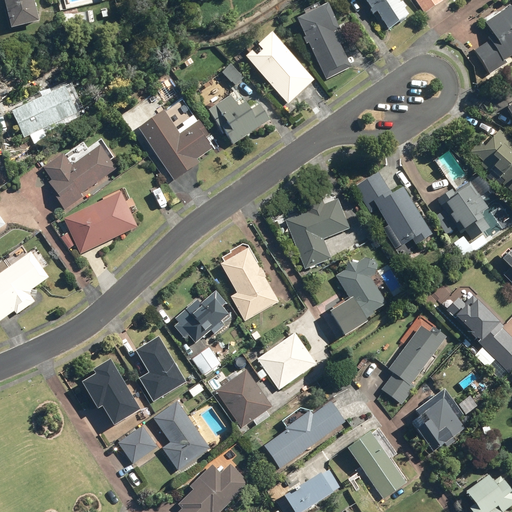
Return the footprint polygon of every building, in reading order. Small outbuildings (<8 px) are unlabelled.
[(2,0),(10,30),(37,23),(31,0),(2,0)] [(379,13),(390,28),(409,14),(398,0),(363,0),(374,16),(379,13)] [(415,0),(427,15),(447,0),(415,0)] [(297,21),(305,37),(307,42),(325,79),(351,66),(333,30),(339,28),(329,6),(297,20),(297,21)] [(511,6),(487,23),(494,34),(489,38),(491,41),(477,50),(492,75),(507,65),(506,62),(511,57),(511,6)] [(244,60),(289,106),(316,80),(271,34),(244,60)] [(232,64),(224,71),(238,85),(246,77),(232,64)] [(10,111),(22,141),(78,118),(66,89),(10,111)] [(253,107),(251,103),(242,108),(234,96),(211,110),(234,146),(257,132),(256,131),(273,121),(260,102),(253,107)] [(141,130),(173,181),(217,153),(184,103),(141,130)] [(511,141),(502,131),(487,148),(480,141),(469,154),(467,156),(470,159),(502,191),(506,188),(509,191),(511,194),(511,141)] [(99,146),(70,165),(62,153),(39,168),(47,180),(45,181),(61,204),(115,170),(99,146)] [(434,233),(405,187),(395,193),(381,172),(356,187),(372,212),(378,208),(405,251),(419,242),(434,233)] [(459,225),(465,232),(491,210),(470,186),(445,207),(452,215),(447,219),(455,229),(459,225)] [(162,187),(152,192),(161,209),(170,204),(162,187)] [(139,226),(123,194),(63,222),(79,256),(139,226)] [(304,202),(303,217),(288,222),(306,269),(332,260),(324,239),(351,228),(338,198),(322,199),(304,202)] [(511,248),(496,263),(511,279),(511,248)] [(220,268),(236,294),(231,298),(246,322),(251,318),(251,319),(278,302),(279,302),(278,301),(263,277),(262,277),(246,252),(220,268)] [(36,304),(29,293),(49,278),(32,254),(0,276),(0,320),(16,310),(19,316),(36,304)] [(346,293),(347,294),(351,300),(344,304),(356,327),(376,314),(375,312),(388,304),(372,278),(377,275),(367,257),(337,276),(346,293)] [(511,337),(497,323),(499,321),(473,295),(464,303),(459,297),(447,309),(475,337),(474,338),(509,373),(511,369),(511,337)] [(175,321),(179,326),(175,330),(186,343),(190,340),(196,347),(213,334),(216,337),(226,329),(234,324),(230,318),(223,310),(227,307),(218,296),(203,308),(199,303),(175,321)] [(381,388),(401,404),(415,386),(411,383),(446,337),(433,327),(428,333),(419,326),(387,369),(392,373),(381,388)] [(267,374),(278,390),(316,364),(295,333),(257,359),(263,368),(257,372),(261,378),(267,374)] [(139,377),(153,401),(186,382),(159,335),(136,349),(149,371),(139,377)] [(462,342),(467,348),(470,344),(465,338),(462,342)] [(192,359),(202,375),(220,364),(210,347),(192,359)] [(101,404),(113,424),(139,408),(109,357),(91,368),(94,372),(80,381),(96,407),(101,404)] [(215,390),(242,427),(253,420),(257,425),(270,416),(266,410),(272,406),(246,368),(237,374),(234,370),(225,377),(228,381),(215,390)] [(188,390),(193,397),(204,390),(199,383),(188,390)] [(428,418),(416,427),(432,451),(465,428),(445,398),(424,412),(428,418)] [(264,444),(281,467),(345,420),(330,400),(311,414),(308,410),(282,428),(284,430),(264,444)] [(162,448),(178,470),(210,447),(176,401),(152,418),(170,442),(162,448)] [(117,443),(132,464),(157,447),(142,426),(117,443)] [(340,452),(381,500),(401,484),(359,435),(340,452)] [(177,511),(220,511),(249,483),(229,463),(220,473),(211,464),(188,486),(192,490),(178,504),(182,508),(177,511)] [(285,495),(295,511),(301,511),(341,487),(329,470),(322,475),(320,472),(285,495)] [(488,474),(466,490),(475,503),(469,507),(472,511),(503,511),(511,504),(511,491),(501,476),(494,482),(488,474)]
